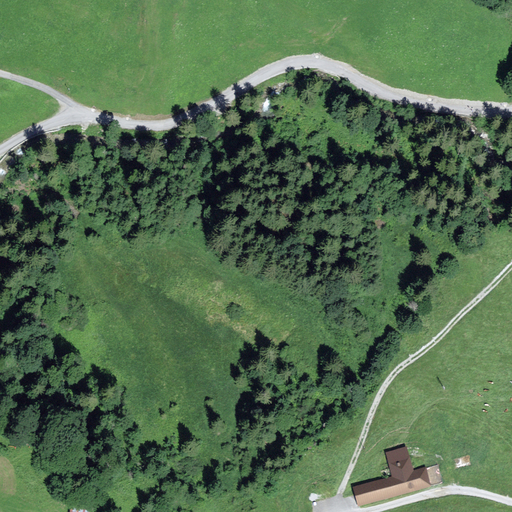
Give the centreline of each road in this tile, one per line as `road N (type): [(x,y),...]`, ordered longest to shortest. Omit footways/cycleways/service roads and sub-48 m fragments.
road 1 (unclassified): [(81,118),(164,125),(304,62),(397,98),(511,110)]
road 2 (track): [(511,263),(391,376),(337,511)]
road 3 (track): [(360,511),(454,490),(511,502)]
